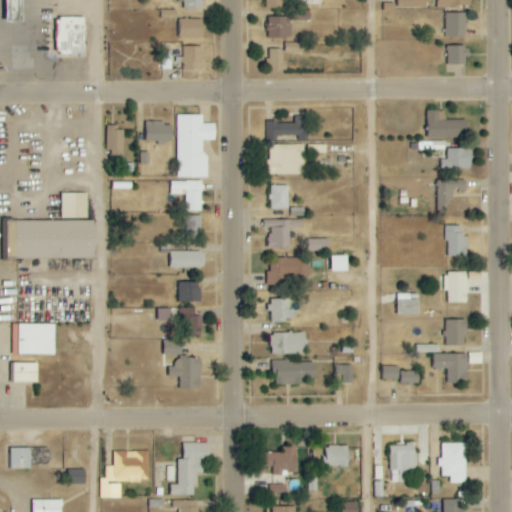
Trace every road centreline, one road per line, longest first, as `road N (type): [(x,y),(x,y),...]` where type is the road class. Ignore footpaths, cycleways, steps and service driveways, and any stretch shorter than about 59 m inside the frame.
road 1 (residential): [(0,93),(511,88)]
road 2 (residential): [(509,511),(505,0)]
road 3 (residential): [(241,511),(238,0)]
road 4 (residential): [(511,415),(0,417)]
